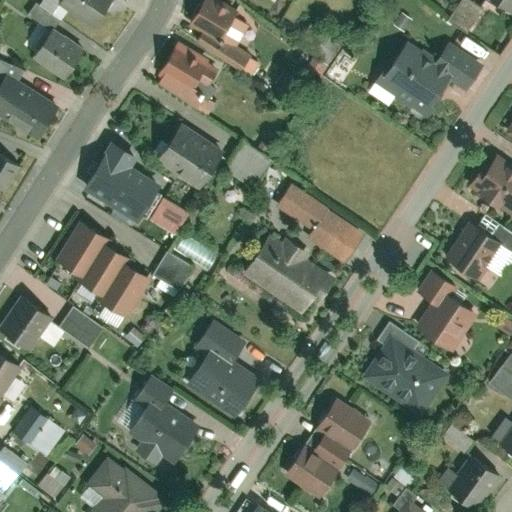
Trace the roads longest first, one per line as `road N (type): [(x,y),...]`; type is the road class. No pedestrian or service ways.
road 1 (residential): [(378,266),(365,268),(209,502),(211,511)]
road 2 (residential): [(164,0),(0,255)]
road 3 (residential): [(227,511),(382,278),(378,266)]
road 4 (residential): [(511,64),(378,266)]
